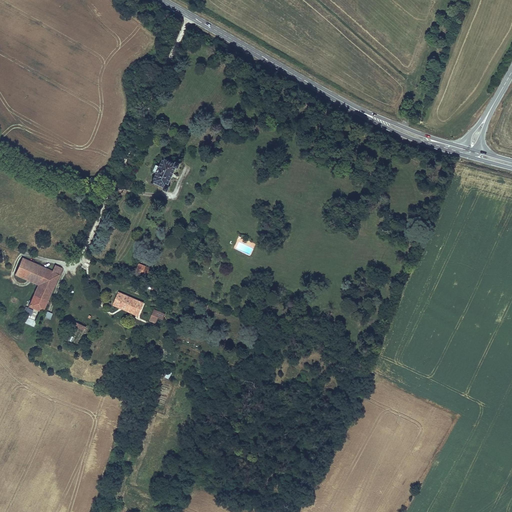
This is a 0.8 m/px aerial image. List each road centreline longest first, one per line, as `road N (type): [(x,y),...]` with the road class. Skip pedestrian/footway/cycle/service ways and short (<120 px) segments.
road 1 (primary): [(189,14),(381,121),(460,149)]
road 2 (unclassified): [(189,14),(84,268)]
road 3 (track): [(467,0),(424,119),(407,121),(403,131)]
road 4 (track): [(116,511),(153,381)]
road 5 (track): [(0,142),(18,163),(117,200)]
